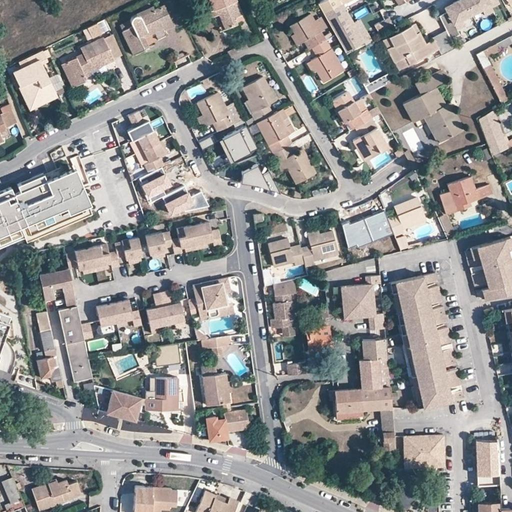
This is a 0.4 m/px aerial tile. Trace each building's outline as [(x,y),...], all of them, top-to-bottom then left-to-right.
[(205,0),(210,10),(212,17),(219,14),(217,7),(214,8),(210,0),(205,0)] [(219,14),(225,28),(235,23),(233,17),(240,14),(234,0),(210,0),(214,8),(217,7),(219,14)] [(323,0),(317,3),(323,13),(342,3),(340,0),(323,0)] [(471,13),(463,0),(457,0),(452,3),(454,6),(445,10),(446,12),(439,16),(445,29),(450,39),(459,34),(457,29),(465,24),(462,18),(471,13)] [(491,6),(498,2),(496,0),(463,0),(471,13),(481,8),(484,14),(493,10),(491,6)] [(335,33),(345,51),(363,41),(353,24),(348,13),(344,8),(342,3),(323,13),(335,33)] [(119,24),(133,53),(147,47),(142,36),(162,27),(163,29),(173,25),(163,4),(154,8),(138,16),(137,14),(136,14),(134,15),(132,16),(131,17),(130,19),(128,20),(119,24)] [(137,14),(138,16),(154,8),(152,5),(136,13),(137,14)] [(289,25),(300,43),(306,39),(311,47),(324,39),(320,31),(318,28),(313,20),(309,13),(289,25)] [(318,28),(320,31),(325,28),(319,17),(313,20),(318,28)] [(376,24),(378,28),(390,21),(388,17),(387,18),(376,24)] [(353,24),(363,41),(370,38),(360,20),(353,24)] [(378,28),(380,32),(393,25),(390,21),(378,28)] [(97,22),(87,27),(92,37),(101,32),(97,22)] [(414,23),(386,37),(390,46),(394,44),(404,65),(437,48),(437,47),(432,39),(424,43),(420,45),(418,41),(422,39),(414,23)] [(450,39),(445,29),(431,36),(432,39),(437,47),(437,48),(440,54),(445,52),(442,47),(451,42),(450,39)] [(290,36),(295,46),(300,43),(294,33),(290,36)] [(398,68),(404,65),(394,44),(390,46),(386,37),(383,39),(398,68)] [(316,70),(323,81),(342,70),(324,39),(311,47),(316,56),(310,60),(316,70)] [(105,42),(96,46),(104,63),(113,58),(105,42)] [(454,47),(451,42),(442,47),(445,52),(454,47)] [(474,53),(497,97),(504,93),(485,57),(498,50),(495,42),(474,53)] [(60,63),(71,86),(86,80),(84,77),(83,72),(88,70),(104,63),(96,46),(60,63)] [(29,65),(14,73),(21,86),(23,85),(29,97),(39,100),(55,91),(40,60),(45,57),(42,52),(31,58),(33,63),(29,65)] [(306,63),(311,72),(316,70),(310,60),(306,63)] [(463,128),(451,107),(447,109),(444,103),(435,85),(445,80),(440,70),(415,83),(421,93),(403,103),(412,121),(423,115),(430,112),(444,138),(463,128)] [(388,72),(370,82),(367,76),(361,79),(369,92),(393,80),(388,72)] [(251,113),(256,122),(269,114),(265,106),(268,104),(275,100),(262,76),(242,87),(249,99),(255,111),(251,113)] [(21,86),(19,87),(30,109),(58,95),(55,91),(39,100),(29,97),(23,85),(21,86)] [(350,118),(355,126),(370,118),(367,111),(365,108),(359,112),(352,101),(347,91),(332,100),(336,107),(344,121),(346,120),(350,118)] [(215,121),(219,129),(238,120),(230,103),(224,106),(217,92),(197,102),(203,114),(208,124),(212,122),(215,121)] [(359,97),(352,101),(359,112),(365,108),(359,97)] [(245,101),(251,113),(255,111),(249,99),(245,101)] [(265,106),(269,114),(273,112),(268,104),(265,106)] [(367,111),(370,118),(380,112),(377,106),(367,111)] [(333,108),(341,123),(344,121),(336,107),(333,108)] [(256,122),(273,153),(290,143),(286,135),(293,131),(280,108),(273,112),(269,114),(256,122)] [(487,143),(491,154),(506,148),(511,143),(511,137),(503,143),(490,108),(476,117),(487,143)] [(0,114),(0,115),(5,128),(17,123),(12,110),(0,114)] [(152,130),(148,120),(143,122),(138,111),(127,115),(133,127),(126,130),(131,141),(138,137),(152,130)] [(423,115),(437,142),(444,138),(430,112),(423,115)] [(199,117),(204,127),(208,124),(203,114),(199,117)] [(346,120),(351,129),(355,126),(350,118),(346,120)] [(355,139),(366,158),(387,146),(370,118),(355,126),(360,135),(355,139)] [(258,146),(247,124),(224,135),(235,157),(258,146)] [(158,142),(152,130),(138,137),(143,149),(158,142)] [(212,133),(197,140),(201,148),(216,141),(212,133)] [(235,157),(224,135),(219,138),(230,160),(235,157)] [(135,153),(143,149),(138,137),(131,141),(130,141),(135,153)] [(352,140),(363,160),(366,158),(355,139),(352,140)] [(161,140),(158,142),(163,154),(167,152),(161,140)] [(158,142),(143,149),(149,161),(144,163),(148,172),(159,167),(163,165),(159,156),(163,154),(158,142)] [(287,167),(296,182),(314,173),(302,149),(295,152),(290,143),(273,153),(277,162),(278,161),(283,159),(287,167)] [(119,148),(110,149),(111,158),(120,157),(119,148)] [(149,161),(143,149),(135,153),(141,164),(144,163),(149,161)] [(403,152),(414,169),(417,168),(419,167),(408,149),(403,152)] [(278,161),(282,169),(287,167),(283,159),(278,161)] [(479,162),(485,176),(492,173),(485,159),(479,162)] [(242,171),(240,182),(252,184),(281,193),(270,171),(263,174),(258,163),(242,171)] [(84,195),(71,164),(51,172),(48,165),(21,176),(24,183),(17,186),(14,179),(6,183),(9,190),(0,193),(0,356),(12,322),(0,317),(0,230),(22,221),(38,215),(47,211),(56,207),(64,204),(78,198),(84,195)] [(151,182),(163,206),(184,196),(181,188),(173,172),(164,176),(159,167),(148,172),(143,174),(148,184),(151,182)] [(173,172),(181,188),(184,187),(176,170),(173,172)] [(490,193),(487,184),(473,188),(468,176),(446,183),(448,190),(438,193),(445,213),(454,209),(469,205),(468,200),(490,193)] [(0,193),(9,190),(6,183),(0,185),(0,193)] [(392,229),(394,234),(403,231),(402,227),(425,218),(417,197),(394,206),(396,213),(398,217),(388,220),(392,229)] [(78,198),(64,204),(67,211),(81,205),(78,198)] [(47,211),(50,218),(59,214),(56,207),(47,211)] [(47,211),(38,215),(41,221),(50,218),(47,211)] [(252,214),(254,224),(262,223),(260,212),(252,214)] [(351,222),(358,241),(382,231),(382,232),(392,229),(388,220),(387,217),(387,216),(377,219),(375,212),(351,222)] [(438,217),(446,236),(452,234),(444,214),(438,217)] [(22,221),(0,230),(0,235),(1,238),(25,228),(22,221)] [(207,221),(175,228),(177,237),(170,239),(168,231),(161,232),(161,231),(144,235),(148,253),(150,253),(165,250),(164,247),(171,245),(173,253),(181,252),(180,246),(183,246),(206,241),(211,239),(212,245),(220,243),(217,228),(209,230),(207,221)] [(303,262),(304,266),(314,263),(313,259),(337,253),(331,230),(319,233),(307,236),(310,248),(300,251),(303,262)] [(382,231),(358,241),(360,247),(384,237),(382,232),(382,231)] [(394,235),(398,248),(406,245),(402,233),(394,235)] [(108,252),(106,243),(74,250),(74,251),(64,253),(68,267),(68,268),(77,266),(77,269),(81,268),(98,264),(105,263),(109,262),(110,267),(118,265),(117,257),(124,256),(124,258),(133,257),(139,255),(141,255),(137,237),(137,236),(120,240),(121,241),(113,242),(115,251),(108,252)] [(267,243),(273,265),(293,260),(294,264),(303,262),(300,251),(299,247),(299,245),(289,247),(287,238),(267,243)] [(511,242),(511,238),(470,247),(473,257),(467,259),(472,281),(473,287),(486,284),(492,283),(492,285),(481,288),(483,299),(511,292),(511,272),(511,270),(510,270),(508,260),(509,260),(507,250),(511,249),(511,242)] [(206,241),(183,246),(184,251),(207,246),(206,241)] [(106,268),(105,263),(98,264),(81,268),(82,273),(106,268)] [(68,267),(38,273),(42,295),(62,290),(72,288),(68,268),(68,267)] [(441,300),(438,285),(423,288),(422,283),(437,280),(435,272),(396,280),(424,405),(463,396),(461,388),(446,391),(445,386),(460,383),(457,367),(442,371),(440,366),(455,362),(452,347),(437,350),(436,345),(451,342),(447,326),(432,329),(431,324),(446,321),(442,306),(428,309),(426,304),(441,300)] [(383,314),(382,296),(380,275),(365,276),(366,283),(341,286),(344,317),(368,314),(370,329),(385,328),(384,318),(383,314)] [(230,291),(227,277),(211,280),(212,284),(221,282),(223,292),(230,291)] [(270,318),(271,326),(279,325),(291,324),(295,323),(294,315),(292,315),(290,300),(284,301),(282,292),(294,290),(292,279),(272,283),(274,302),(272,302),(274,317),(270,318)] [(424,405),(396,280),(391,281),(418,407),(424,405)] [(223,292),(221,282),(212,284),(202,286),(202,282),(192,285),(199,316),(208,314),(211,316),(216,314),(218,312),(216,305),(226,303),(223,292)] [(72,288),(62,290),(66,307),(76,305),(72,288)] [(171,303),(170,299),(168,289),(153,293),(155,302),(155,306),(151,307),(146,308),(150,326),(160,324),(174,321),(185,319),(181,301),(171,303)] [(130,311),(128,299),(95,306),(98,319),(99,324),(105,323),(117,320),(125,319),(131,317),(133,326),(141,324),(138,309),(130,311)] [(234,312),(232,302),(226,303),(216,305),(218,312),(216,314),(211,316),(208,314),(199,316),(200,320),(234,312)] [(80,324),(76,305),(66,307),(58,309),(73,382),(92,377),(89,367),(86,353),(83,338),(80,324)] [(328,319),(327,307),(319,308),(320,314),(316,314),(312,319),(313,327),(329,325),(328,319)] [(511,308),(503,310),(505,322),(507,321),(511,321),(511,324),(511,308)] [(36,313),(40,332),(50,330),(46,311),(36,313)] [(117,320),(105,323),(106,328),(126,324),(125,319),(117,320)] [(92,336),(89,322),(82,323),(80,324),(83,338),(92,336)] [(291,324),(279,325),(281,336),(293,335),(291,324)] [(305,328),(308,350),(332,347),(329,325),(313,327),(305,328)] [(40,332),(44,350),(54,348),(50,330),(40,332)] [(200,338),(201,348),(210,347),(220,346),(228,345),(227,335),(200,338)] [(362,338),(364,358),(387,356),(385,337),(362,338)] [(220,346),(210,347),(211,355),(221,353),(220,346)] [(37,360),(41,377),(50,375),(50,380),(55,379),(57,386),(62,385),(54,348),(44,350),(45,358),(37,360)] [(390,386),(387,356),(364,358),(359,358),(361,388),(390,386)] [(306,372),(305,362),(287,364),(287,374),(306,372)] [(200,374),(214,372),(213,363),(199,365),(200,374)] [(200,374),(202,393),(213,391),(214,401),(220,400),(228,399),(226,391),(225,379),(223,371),(214,372),(200,374)] [(143,396),(143,408),(176,408),(176,376),(154,376),(154,397),(148,396),(143,396)] [(94,384),(85,384),(85,393),(94,392),(94,384)] [(361,388),(341,389),(338,389),(334,390),(336,410),(362,408),(380,407),(391,406),(390,390),(390,386),(361,388)] [(105,411),(127,416),(134,418),(139,399),(139,397),(139,396),(110,389),(105,411)] [(202,393),(204,403),(214,401),(213,391),(202,393)] [(380,407),(382,431),(393,430),(392,409),(391,406),(380,407)] [(222,418),(224,429),(233,428),(233,425),(237,424),(237,428),(247,427),(244,407),(229,409),(222,410),(222,418)] [(336,410),(337,417),(340,417),(363,415),(362,408),(336,410)] [(224,429),(222,418),(214,419),(213,415),(204,416),(206,437),(225,442),(224,429)] [(382,431),(383,440),(394,439),(394,436),(393,431),(393,430),(382,431)] [(443,434),(404,435),(404,466),(444,465),(443,434)] [(476,439),(477,484),(499,484),(499,460),(496,440),(476,439)] [(3,480),(11,500),(20,497),(11,477),(3,480)] [(32,491),(40,511),(51,507),(49,502),(57,499),(59,503),(67,499),(64,492),(72,489),(75,496),(84,493),(79,480),(68,485),(66,480),(57,483),(56,481),(32,491)] [(414,483),(397,483),(399,508),(415,507),(414,483)] [(134,485),(132,511),(150,511),(151,511),(155,511),(159,511),(160,507),(171,507),(171,504),(176,504),(177,490),(171,489),(171,487),(134,485)] [(64,492),(67,499),(75,496),(72,489),(64,492)] [(203,489),(194,511),(197,511),(231,511),(237,500),(227,495),(225,501),(212,497),(213,493),(203,489)] [(0,511),(2,511),(23,504),(20,497),(11,500),(0,504),(0,511)] [(49,502),(51,507),(59,504),(59,503),(57,499),(49,502)] [(478,501),(478,511),(500,511),(500,508),(500,501),(478,501)]
